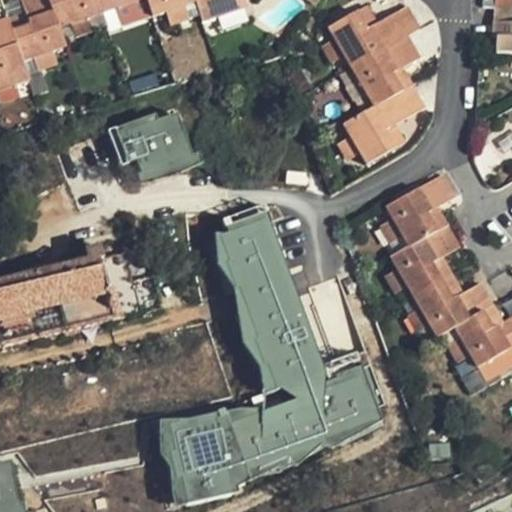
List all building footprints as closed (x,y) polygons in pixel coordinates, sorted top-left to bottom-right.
[(58,28),(47,0),(20,0),(25,13),(7,20),(21,62),(33,58),(52,51),(65,47),(58,28)] [(88,18),(102,13),(97,0),(47,0),(58,28),(70,24),(88,18)] [(140,0),(97,0),(102,13),(115,9),(134,2),(140,0)] [(196,3),(194,0),(145,0),(152,18),(165,14),(196,3)] [(200,16),(202,22),(215,18),(246,7),(243,0),(194,0),(196,3),(200,16)] [(305,0),(314,8),(318,0),(305,0)] [(511,0),(494,0),(493,22),(511,23),(511,0)] [(115,9),(120,22),(139,16),(134,2),(115,9)] [(165,14),(169,27),(200,16),(196,3),(165,14)] [(366,6),(328,28),(334,39),(344,56),(350,68),(407,37),(420,30),(407,7),(377,24),(366,6)] [(215,18),(219,30),(251,20),(246,7),(215,18)] [(70,24),(74,37),(93,31),(88,18),(70,24)] [(0,90),(15,86),(28,81),(21,62),(7,20),(0,21),(0,90)] [(511,23),(493,22),(492,38),(496,38),(496,53),(511,54),(511,23)] [(407,37),(350,68),(357,80),(367,98),(373,108),(412,86),(404,73),(394,79),(391,74),(401,69),(420,58),(407,37)] [(334,39),(321,47),(331,64),(344,56),(334,39)] [(33,58),(38,71),(57,64),(52,51),(33,58)] [(394,79),(404,73),(401,69),(391,74),(394,79)] [(357,80),(345,87),(355,104),(367,98),(357,80)] [(15,86),(0,90),(0,102),(19,97),(15,86)] [(373,108),(342,125),(350,138),(359,155),(366,166),(405,143),(397,131),(387,137),(384,132),(394,126),(425,108),(412,86),(373,108)] [(188,153),(175,113),(154,119),(153,115),(116,127),(127,161),(135,158),(140,172),(134,174),(137,182),(200,162),(196,150),(188,153)] [(397,131),(394,126),(384,132),(387,137),(397,131)] [(350,138),(337,145),(347,161),(359,155),(350,138)] [(442,176),(385,208),(392,220),(402,238),(408,248),(447,226),(438,209),(455,198),(442,176)] [(323,382),(263,214),(213,234),(261,394),(277,388),(290,397),(261,408),(246,406),(155,419),(155,462),(12,485),(4,459),(0,459),(0,511),(143,511),(172,505),(239,486),(275,466),(293,464),(318,442),(325,447),(376,420),(358,369),(323,382)] [(392,220),(380,227),(389,244),(402,238),(392,220)] [(460,248),(447,226),(408,248),(390,259),(397,270),(407,287),(413,298),(452,276),(445,263),(435,269),(433,264),(442,258),(460,248)] [(86,263),(0,283),(0,346),(163,308),(154,275),(129,280),(122,255),(102,260),(99,249),(83,253),(86,263)] [(435,269),(445,263),(442,258),(433,264),(435,269)] [(397,270),(385,277),(395,294),(407,287),(397,270)] [(460,290),(452,276),(413,298),(419,310),(429,327),(436,339),(454,328),(493,305),(480,284),(463,295),(453,300),(450,295),(460,290)] [(453,300),(463,295),(460,290),(450,295),(453,300)] [(500,318),(493,305),(454,328),(460,339),(470,357),(476,369),(478,368),(493,359),(510,350),(497,327),(493,330),(490,325),(500,318)] [(419,310),(407,316),(417,334),(429,327),(419,310)] [(511,317),(503,323),(497,327),(510,350),(511,348),(511,317)] [(500,318),(490,325),(493,330),(497,327),(503,323),(500,318)] [(460,339),(448,346),(458,364),(470,357),(460,339)] [(478,368),(486,382),(501,373),(493,359),(478,368)]
